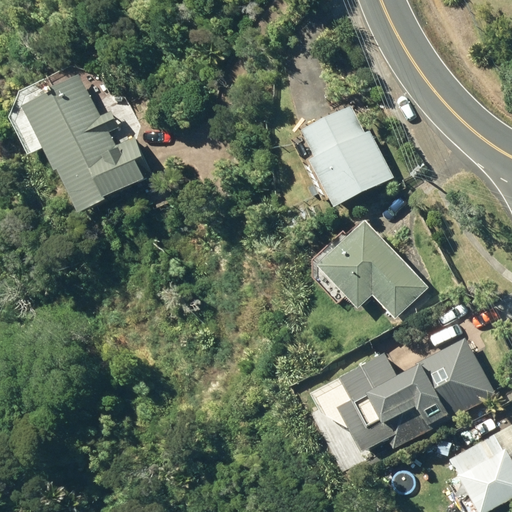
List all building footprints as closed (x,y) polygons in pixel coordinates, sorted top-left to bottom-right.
[(66,168),(87,212),(160,177),(139,136),(121,146),(114,131),(125,127),(117,111),(107,116),(89,76),(32,105),(63,170),(66,168)] [(318,159),(341,206),(400,177),(362,103),(309,129),(324,157),(318,159)] [(380,294),(402,318),(435,287),(374,220),(325,264),(364,308),(380,294)] [(347,406),(371,453),(396,439),(401,449),(503,394),(472,337),(425,363),(426,366),(408,376),(395,352),(348,377),(360,399),(347,406)] [(511,426),(455,459),(485,511),(491,511),(511,500),(511,426)] [(406,504),(413,511),(434,511),(437,510),(420,491),(406,504)]
